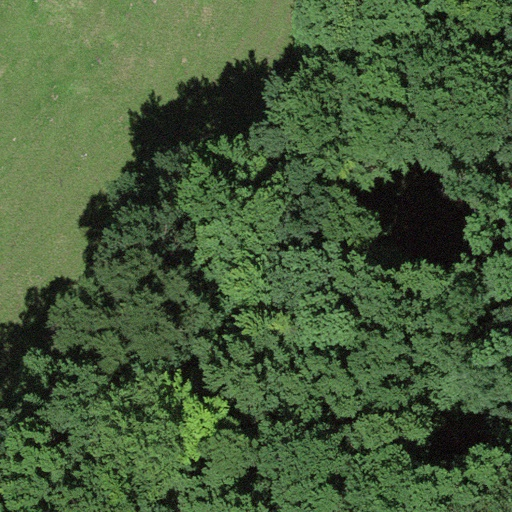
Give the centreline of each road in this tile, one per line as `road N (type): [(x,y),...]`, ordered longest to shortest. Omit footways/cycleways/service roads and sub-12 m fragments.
road 1 (track): [(353,0),(323,108),(129,354),(0,478)]
road 2 (track): [(179,511),(323,108)]
